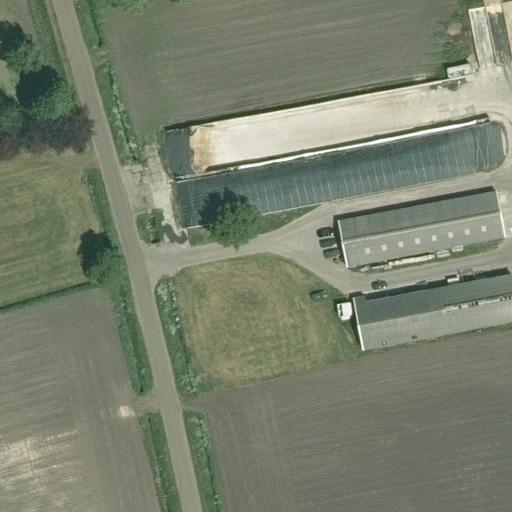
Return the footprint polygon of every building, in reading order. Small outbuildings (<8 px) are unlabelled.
[(498,20),(511,15),(511,9),(510,4),(494,10),(498,20)] [(259,146),(291,144),(289,121),(258,123),(259,146)] [(504,237),(495,192),(339,223),(347,268),(504,237)] [(199,218),(200,228),(222,226),(221,216),(199,218)] [(511,276),(367,304),(366,298),(354,300),(364,351),(511,322),(511,276)]
